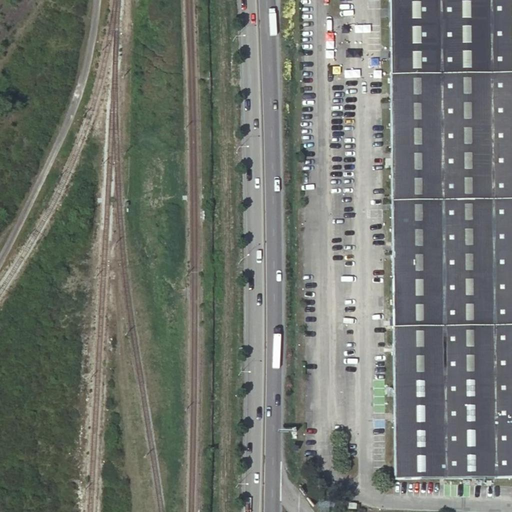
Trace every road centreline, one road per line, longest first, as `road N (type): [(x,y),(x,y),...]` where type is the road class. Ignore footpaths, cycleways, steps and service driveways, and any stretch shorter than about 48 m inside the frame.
road 1 (primary): [(247,0),(250,511)]
road 2 (primary): [(272,511),(266,9)]
road 3 (unknown): [(362,494),(370,367),(365,0)]
